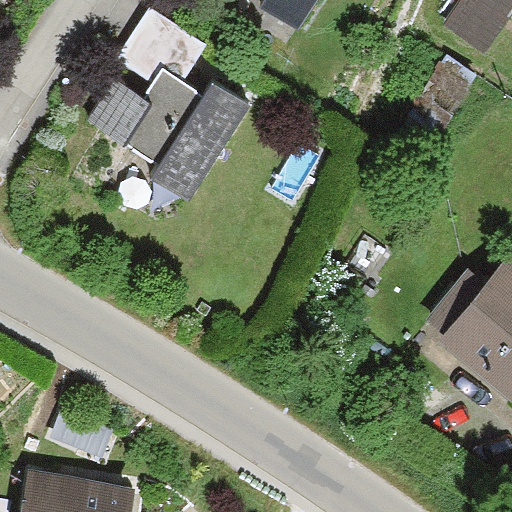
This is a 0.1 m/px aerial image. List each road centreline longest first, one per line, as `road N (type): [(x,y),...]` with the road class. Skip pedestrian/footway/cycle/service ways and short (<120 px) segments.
road 1 (unclassified): [(377,511),(0,276)]
road 2 (residential): [(0,115),(76,0)]
